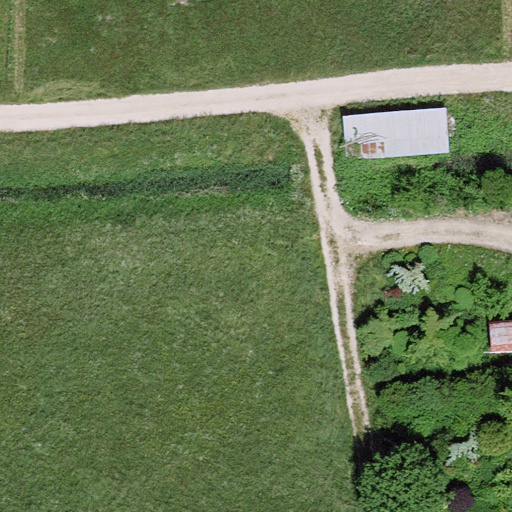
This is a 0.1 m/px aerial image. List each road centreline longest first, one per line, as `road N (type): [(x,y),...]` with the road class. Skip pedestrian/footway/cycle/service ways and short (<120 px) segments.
road 1 (track): [(309,94),(0,120)]
road 2 (track): [(335,240),(374,511)]
road 3 (track): [(511,76),(309,94)]
road 4 (track): [(309,94),(335,240)]
